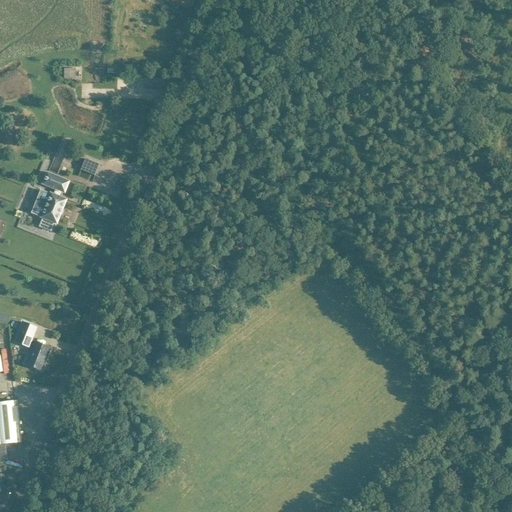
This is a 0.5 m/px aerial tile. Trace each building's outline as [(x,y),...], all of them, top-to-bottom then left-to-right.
[(173,0),(173,2),(192,9),(195,0),(173,0)] [(75,69),(64,69),(64,79),(75,79),(75,69)] [(84,94),(83,85),(60,86),(60,94),(84,94)] [(86,171),(91,181),(107,171),(102,162),(86,171)] [(69,182),(46,173),(42,184),(56,190),(54,196),(50,194),(41,217),(44,219),(40,226),(50,230),(54,222),(56,223),(65,200),(59,198),(61,192),(64,193),(69,182)] [(0,321),(8,323),(9,316),(0,314),(0,321)] [(22,322),(14,342),(30,348),(24,365),(42,372),(51,348),(31,340),(37,328),(22,322)] [(0,444),(20,443),(16,401),(0,402),(0,444)] [(0,511),(9,511),(15,490),(6,487),(0,486),(0,485),(0,511)]
